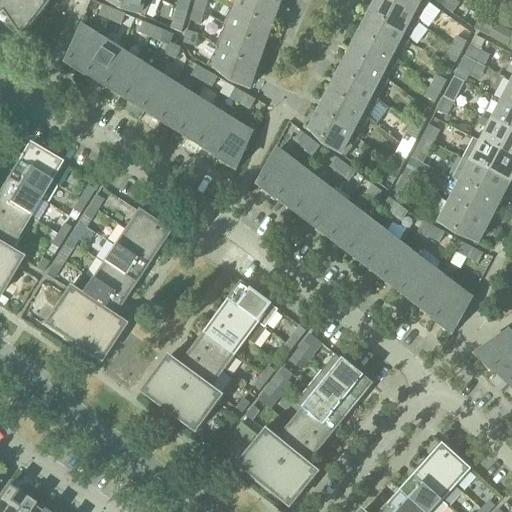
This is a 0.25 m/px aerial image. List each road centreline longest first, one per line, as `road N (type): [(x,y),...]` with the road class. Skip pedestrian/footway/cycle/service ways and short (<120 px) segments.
road 1 (residential): [(438,391),(225,226),(0,86)]
road 2 (tertiary): [(200,511),(0,369)]
road 3 (residential): [(324,511),(438,391)]
